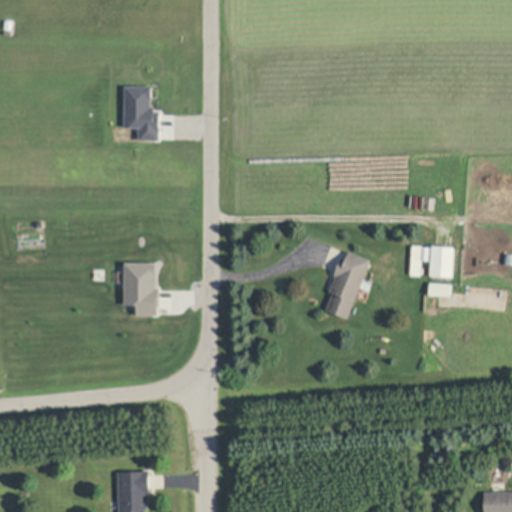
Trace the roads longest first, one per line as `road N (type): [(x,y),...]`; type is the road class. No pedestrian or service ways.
road 1 (residential): [(208,511),(210,0)]
road 2 (residential): [(0,404),(151,392),(208,377)]
